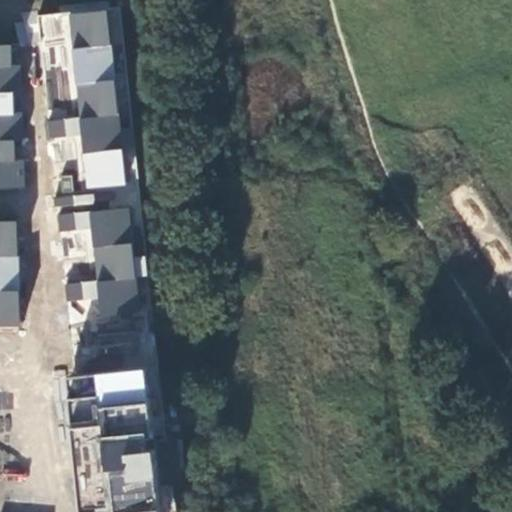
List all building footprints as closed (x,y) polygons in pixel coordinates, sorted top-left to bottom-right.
[(106,11),(69,15),(73,49),(111,45),(106,11)] [(0,189),(25,188),(23,160),(15,161),(14,139),(10,44),(0,44),(0,189)] [(111,45),(73,49),(76,85),(114,80),(111,45)] [(114,80),(76,85),(80,119),(117,114),(114,80)] [(117,114),(80,119),(84,153),(121,148),(117,114)] [(121,148),(84,153),(88,189),(124,184),(121,148)] [(133,254),(141,254),(140,207),(132,207),(133,254)] [(128,208),(90,212),(94,247),(131,243),(128,208)] [(0,222),(0,256),(17,256),(17,222),(0,222)] [(131,243),(94,247),(97,282),(135,278),(131,243)] [(0,256),(0,292),(18,292),(17,256),(0,256)] [(135,278),(97,282),(101,316),(138,311),(135,278)] [(0,292),(0,326),(18,326),(18,292),(0,292)] [(157,511),(143,370),(65,378),(81,511),(157,511)]
